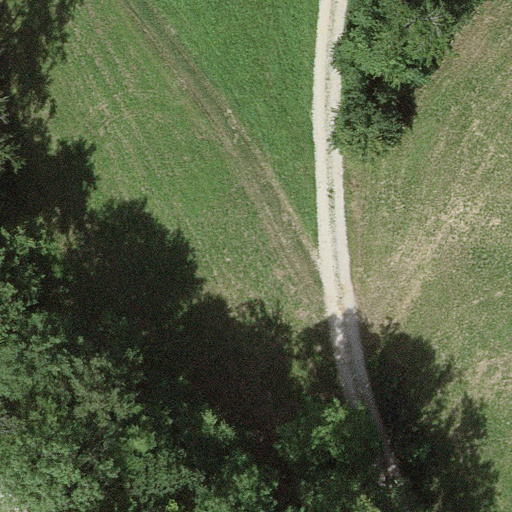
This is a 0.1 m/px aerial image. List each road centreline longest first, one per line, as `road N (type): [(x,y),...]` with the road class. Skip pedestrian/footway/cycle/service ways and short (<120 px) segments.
road 1 (track): [(358,400),(335,299),(325,125),(332,0)]
road 2 (track): [(142,0),(335,299)]
